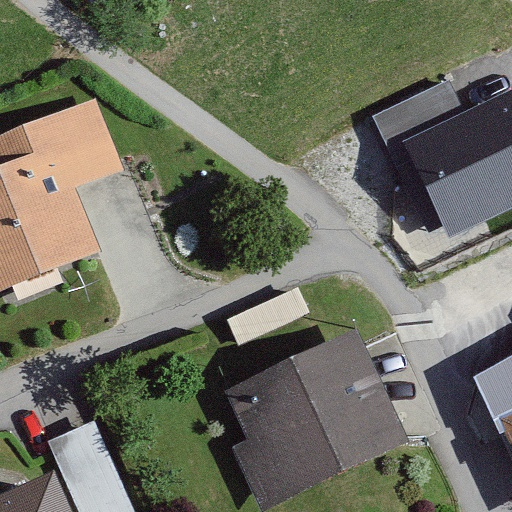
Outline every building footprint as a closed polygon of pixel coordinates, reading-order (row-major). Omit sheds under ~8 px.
[(423,240),(511,199),(511,107),(504,89),(457,111),(444,82),(366,117),(423,240)] [(0,290),(89,252),(64,194),(120,170),(89,96),(0,134),(0,290)] [(395,444),(346,333),(218,390),(241,442),(224,450),(250,508),(395,444)] [(81,511),(134,511),(136,511),(99,418),(51,437),(81,511)] [(511,427),(496,435),(511,466),(511,427)] [(0,511),(53,511),(40,482),(0,500),(0,511)]
